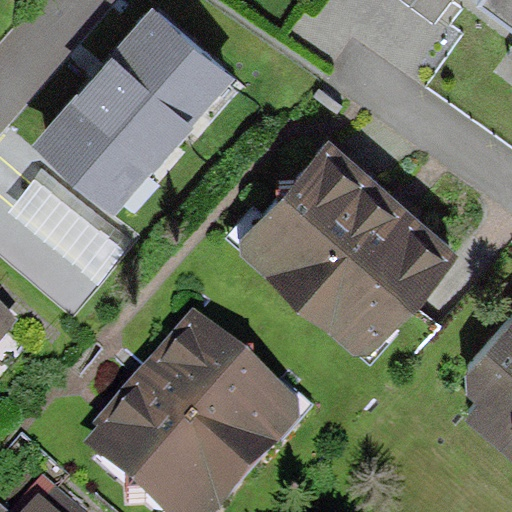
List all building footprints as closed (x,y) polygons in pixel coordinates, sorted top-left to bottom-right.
[(511,38),(511,0),(464,0),(462,3),(511,38)] [(112,214),(226,81),(142,11),(29,143),(112,214)] [(452,247),(323,138),(226,251),(356,361),(452,247)] [(468,395),(453,420),(511,465),(511,305),(462,365),(456,386),(468,395)] [(0,324),(0,356),(16,339),(0,324)] [(65,461),(121,511),(225,511),(299,430),(185,328),(65,461)] [(55,511),(43,501),(32,511),(55,511)]
